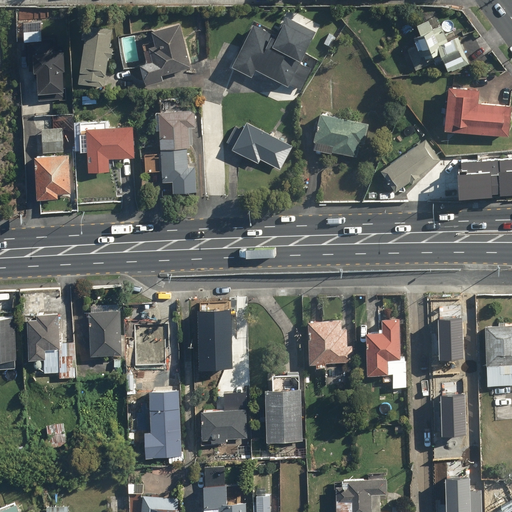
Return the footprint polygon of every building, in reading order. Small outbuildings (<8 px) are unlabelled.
[(274,35),(253,24),(231,66),(251,76),(255,68),(287,84),(287,83),(299,89),(310,67),(299,62),(315,32),(284,16),(274,35)] [(469,63),(458,37),(447,42),(440,26),(432,29),(427,20),(416,25),(419,34),(411,37),(415,46),(407,49),(416,70),(434,62),(435,65),(444,61),(448,72),(469,63)] [(35,73),(36,94),(63,92),(62,72),(64,72),(63,51),(54,52),(54,39),(41,40),(40,22),(26,23),(29,72),(33,71),(33,73),(35,73)] [(179,23),(150,31),(154,46),(147,47),(148,49),(142,50),(145,62),(151,60),(151,62),(139,65),(144,86),(162,81),(160,75),(190,67),(179,23)] [(84,40),(77,83),(102,88),(108,57),(111,57),(113,48),(109,47),(112,30),(87,26),(86,27),(83,27),(81,39),(84,40)] [(338,37),(329,32),(322,44),(331,49),(338,37)] [(442,129),(507,136),(511,105),(476,101),(477,88),(446,85),(442,129)] [(98,95),(81,96),(82,104),(98,103),(98,95)] [(231,107),(222,107),(222,126),(231,126),(231,107)] [(193,108),(157,111),(157,112),(153,112),(155,130),(158,129),(162,182),(195,180),(194,166),(188,166),(186,147),(189,147),(187,127),(195,127),(193,108)] [(368,123),(318,112),(312,141),(314,141),(312,149),(329,153),(330,150),(356,156),(359,144),(364,145),(368,123)] [(107,120),(74,122),(75,151),(86,151),(87,172),(109,171),(108,158),(134,157),(132,126),(108,127),(107,120)] [(292,145),(245,121),(242,129),(235,126),(226,143),(233,146),(231,150),(258,163),(259,159),(280,169),(292,145)] [(62,128),(41,129),(42,153),(63,152),(62,128)] [(440,160),(425,138),(380,170),(395,192),(440,160)] [(69,154),(33,156),(35,200),(57,198),(57,194),(71,194),(69,154)] [(490,190),(511,188),(511,157),(505,158),(506,166),(455,170),(457,195),(490,192),(490,190)] [(120,311),(88,312),(89,355),(121,354),(120,311)] [(35,319),(26,320),(28,360),(45,359),(44,350),(59,350),(58,313),(35,314),(35,319)] [(0,360),(15,359),(14,317),(0,317),(0,360)] [(391,386),(378,386),(377,401),(393,401),(394,394),(402,395),(402,387),(406,387),(406,359),(398,359),(399,319),(380,318),(380,332),(365,331),(364,373),(391,373),(391,386)] [(325,367),(325,362),(346,361),(346,358),(354,357),(354,345),(346,345),(346,327),(341,327),(341,319),(306,320),(307,362),(314,362),(314,368),(325,367)] [(511,323),(483,325),(485,385),(509,384),(510,392),(511,391),(511,323)] [(467,337),(436,339),(437,381),(469,380),(467,337)] [(99,382),(98,408),(112,408),(111,424),(127,424),(128,383),(99,382)] [(299,386),(262,387),(264,441),(301,440),(299,386)] [(176,387),(147,388),(149,430),(142,430),(142,443),(143,456),(151,456),(181,454),(176,387)] [(224,407),(198,408),(199,438),(209,438),(209,442),(225,441),(225,437),(246,436),(245,409),(246,409),(245,391),(223,392),(224,407)] [(64,422),(46,425),(51,449),(68,445),(64,422)] [(296,444),(275,445),(275,456),(296,455),(296,444)] [(244,511),(245,501),(225,502),(224,464),(204,465),(204,484),(201,484),(202,511),(244,511)] [(396,511),(397,509),(381,509),(382,494),(385,494),(386,479),(335,477),(333,511),(396,511)] [(178,511),(180,497),(142,493),(139,511),(178,511)] [(269,511),(269,495),(255,495),(255,501),(252,501),(252,511),(269,511)] [(511,511),(511,499),(497,509),(498,511),(511,511)] [(18,511),(15,501),(0,506),(0,511),(18,511)]
